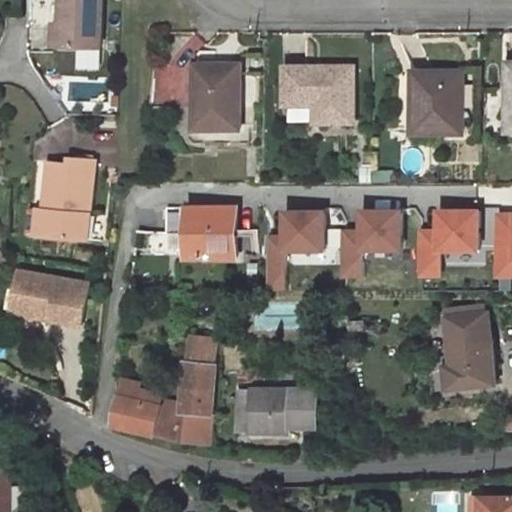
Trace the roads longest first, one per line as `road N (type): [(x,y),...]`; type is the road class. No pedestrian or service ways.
road 1 (unknown): [(101,435),(129,226),(143,194),(177,183),(500,179)]
road 2 (residential): [(0,389),(150,457),(277,471),(511,456)]
road 3 (residential): [(511,5),(239,0)]
